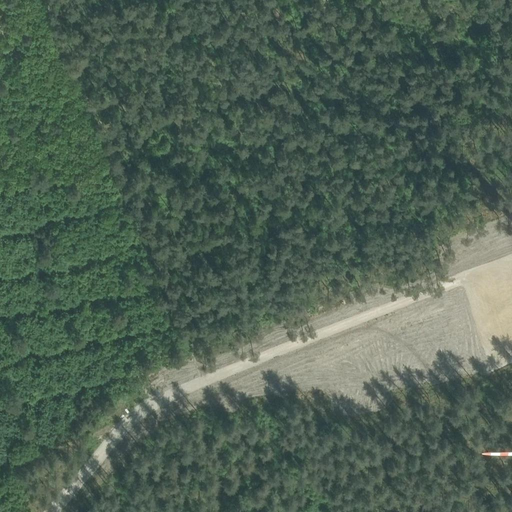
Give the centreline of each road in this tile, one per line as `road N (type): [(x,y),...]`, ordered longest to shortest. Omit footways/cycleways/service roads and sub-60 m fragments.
road 1 (unknown): [(45,0),(109,156),(334,116),(384,308),(494,511)]
road 2 (track): [(50,511),(148,401),(268,347),(511,264)]
